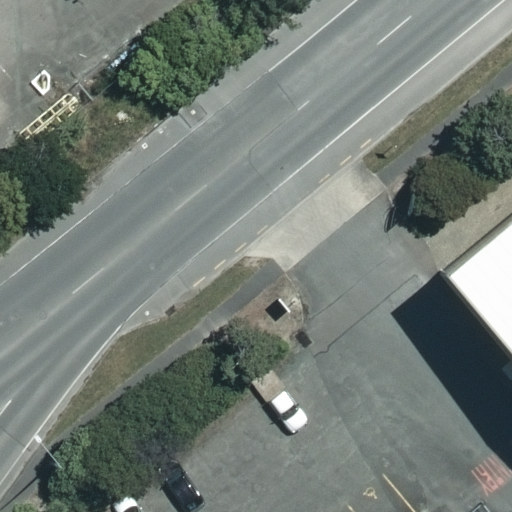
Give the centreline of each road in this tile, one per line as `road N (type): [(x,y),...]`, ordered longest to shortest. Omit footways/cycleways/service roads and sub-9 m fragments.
road 1 (tertiary): [(119,255),(429,0)]
road 2 (tertiary): [(119,255),(0,437)]
road 3 (tertiary): [(0,354),(119,255)]
